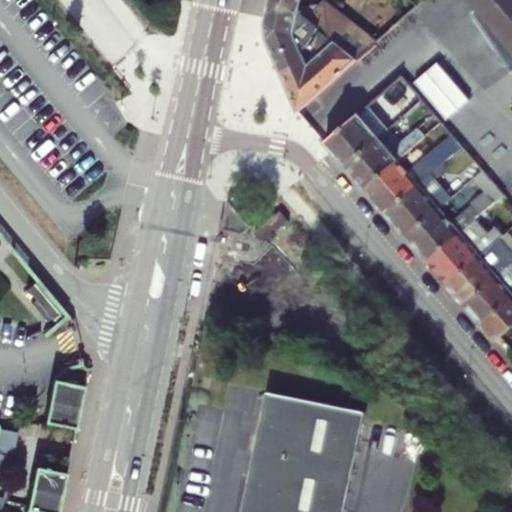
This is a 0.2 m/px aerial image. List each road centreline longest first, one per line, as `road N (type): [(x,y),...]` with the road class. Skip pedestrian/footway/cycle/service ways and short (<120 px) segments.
road 1 (residential): [(209,34),(511,386)]
road 2 (primary): [(162,339),(207,103),(209,34)]
road 3 (primary): [(209,34),(182,115),(133,331)]
road 4 (residential): [(133,331),(92,312),(0,204)]
road 5 (primary): [(133,331),(95,511)]
road 6 (primary): [(127,511),(162,339)]
